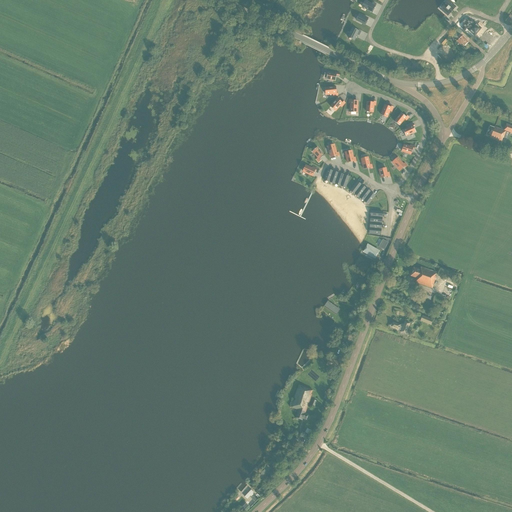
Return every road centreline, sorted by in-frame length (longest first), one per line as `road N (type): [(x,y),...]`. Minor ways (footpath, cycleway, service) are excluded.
road 1 (tertiary): [(414,199),(332,416),(304,463),(256,511)]
road 2 (tertiary): [(224,0),(399,83)]
road 3 (residential): [(393,191),(418,152),(423,125),(404,105),(350,88)]
